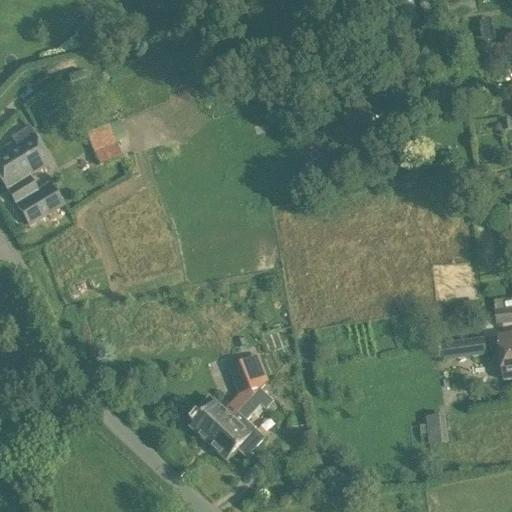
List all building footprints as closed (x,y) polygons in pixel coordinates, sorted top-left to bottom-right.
[(98,166),(122,157),(108,125),(85,134),(98,166)] [(37,192),(28,178),(50,164),(28,128),(11,139),(14,143),(0,151),(0,180),(28,227),(62,207),(49,184),(37,192)] [(511,322),(511,309),(495,312),(497,324),(511,322)] [(511,379),(511,335),(497,337),(503,381),(511,379)] [(482,337),(445,343),(448,362),(486,357),(482,337)] [(253,357),(228,366),(238,391),(262,381),(253,357)] [(233,420),(208,446),(226,463),(237,451),(246,459),(264,440),(254,431),(245,423),(258,410),(262,406),(267,410),(274,402),(261,390),(253,399),(252,399),(244,408),(243,408),(233,420)] [(202,416),(190,429),(208,446),(233,420),(210,398),(197,412),(202,416)] [(427,420),(430,448),(448,445),(444,418),(427,420)]
